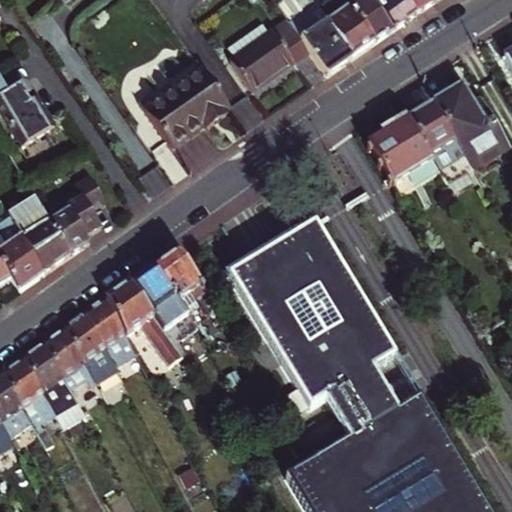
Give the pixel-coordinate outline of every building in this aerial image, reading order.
[(188,0),(196,11),(212,0),(188,0)] [(352,61),(308,0),(286,0),(276,8),(285,22),(308,54),(326,79),(352,61)] [(308,0),(352,61),(373,46),(341,0),(308,0)] [(341,0),(373,46),(393,32),(370,0),(341,0)] [(414,17),(402,0),(370,0),(393,32),(414,17)] [(432,0),(402,0),(414,17),(435,3),(432,0)] [(251,94),(308,54),(285,22),(228,62),(251,94)] [(220,116),(225,113),(199,76),(142,116),(168,153),(201,129),(205,134),(223,122),(220,116)] [(1,79),(0,79),(0,112),(22,150),(56,130),(40,102),(33,106),(29,99),(30,97),(32,95),(33,93),(33,91),(31,88),(29,87),(26,87),(22,88),(10,95),(1,79)] [(461,90),(432,108),(472,174),(508,153),(486,116),(479,120),(461,90)] [(473,177),(472,174),(432,108),(407,123),(432,165),(441,179),(446,188),(466,177),(468,180),(473,177)] [(368,146),(388,178),(393,187),(394,189),(432,165),(407,123),(368,146)] [(362,194),(388,178),(368,146),(342,162),(362,194)] [(441,179),(432,165),(394,189),(402,203),(441,179)] [(66,208),(69,212),(48,224),(69,259),(88,245),(84,238),(99,229),(90,213),(105,205),(89,178),(73,187),(81,199),(66,208)] [(362,194),(367,203),(393,187),(388,178),(362,194)] [(37,203),(10,219),(44,276),(69,259),(48,224),(37,203)] [(0,235),(7,248),(0,252),(0,264),(10,280),(18,295),(44,276),(10,219),(0,224),(0,235)] [(395,363),(316,228),(229,281),(309,414),(324,405),(348,444),(285,482),(303,511),(486,511),(418,401),(397,414),(389,401),(391,399),(393,397),(393,394),(392,391),(390,388),(387,387),(384,387),(381,388),(374,375),(395,363)] [(199,302),(206,297),(202,290),(179,258),(155,275),(197,334),(213,323),(199,302)] [(0,285),(10,280),(0,264),(0,285)] [(197,334),(155,275),(133,291),(174,351),(197,334)] [(106,303),(125,338),(138,329),(167,371),(181,361),(174,351),(133,291),(130,286),(106,303)] [(137,360),(125,338),(106,303),(85,318),(114,373),(137,360)] [(64,333),(93,388),(115,376),(114,373),(85,318),(64,333)] [(93,388),(64,333),(45,347),(63,382),(82,415),(88,411),(77,391),(86,384),(89,390),(93,388)] [(63,382),(45,347),(24,362),(49,408),(61,432),(84,419),(82,415),(63,382)] [(33,419),(49,408),(24,362),(2,377),(21,412),(37,442),(53,433),(48,423),(43,426),(40,421),(36,423),(33,419)] [(0,378),(0,425),(3,432),(10,428),(7,422),(21,412),(2,377),(0,378)] [(0,425),(0,473),(20,463),(3,432),(0,425)]
